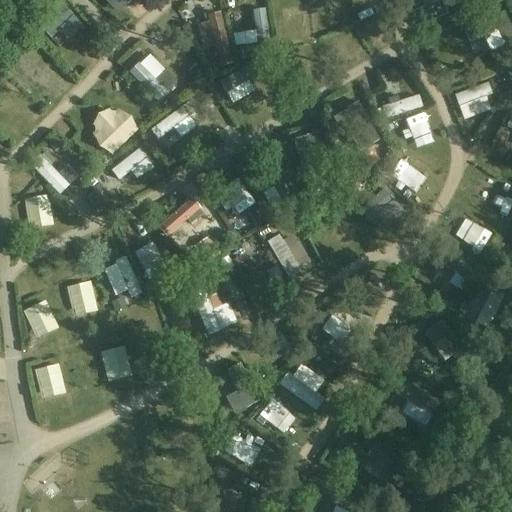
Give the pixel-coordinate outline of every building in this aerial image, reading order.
[(55,0),(28,28),(76,81),(103,53),(104,53),(105,52),(105,51),(106,50),(106,49),(106,48),(107,47),(107,46),(107,45),(107,44),(107,43),(106,41),(106,40),(105,39),(104,38),(104,37),(103,36),(64,0),(55,0)] [(90,0),(125,32),(155,0),(90,0)] [(349,0),(352,21),(370,56),(387,46),(388,45),(389,44),(390,43),(391,42),(391,41),(391,40),(391,39),(391,38),(391,37),(391,36),(391,35),(379,10),(378,8),(377,6),(376,4),(375,3),(373,1),(371,0),(349,0)] [(399,0),(407,17),(408,17),(408,18),(409,18),(409,19),(410,19),(411,19),(412,19),(458,0),(399,0)] [(342,5),(315,13),(320,30),(348,23),(342,5)] [(303,7),(279,11),(284,41),(308,37),(303,7)] [(270,48),(264,9),(251,11),(254,33),(233,36),(235,46),(256,42),(257,50),(270,48)] [(465,29),(472,42),(497,29),(505,45),(511,40),(511,25),(505,10),(465,29)] [(233,64),(220,12),(206,16),(208,22),(195,26),(201,50),(213,47),(219,68),(233,64)] [(352,21),(315,43),(333,77),(339,74),(370,56),(352,21)] [(28,28),(0,56),(0,70),(44,114),(76,81),(28,28)] [(275,52),(267,55),(295,100),(333,77),(315,43),(282,49),(275,52)] [(131,71),(159,102),(170,92),(169,90),(179,80),(168,68),(157,79),(140,61),(131,71)] [(395,62),(351,88),(371,127),(423,110),(430,104),(428,100),(421,89),(401,63),(400,62),(399,62),(399,61),(398,61),(397,61),(396,61),(396,62),(395,62)] [(500,69),(447,94),(466,136),(472,142),(504,92),(505,92),(505,91),(505,90),(505,89),(505,88),(505,87),(500,69)] [(0,70),(0,130),(13,145),(44,114),(0,70)] [(242,70),(219,83),(231,104),(254,91),(242,70)] [(348,89),(319,107),(335,165),(355,203),(377,178),(404,148),(377,138),(371,127),(351,88),(348,89)] [(423,110),(371,127),(377,138),(404,148),(415,159),(445,170),(446,167),(447,164),(448,161),(448,158),(449,155),(449,152),(448,148),(448,145),(447,142),(445,139),(430,104),(423,110)] [(180,108),(150,132),(157,141),(172,130),(179,138),(194,126),(180,108)] [(511,108),(511,109),(491,148),(510,164),(511,162),(511,108)] [(0,157),(13,145),(0,130),(0,157)] [(318,131),(294,139),(306,179),(319,174),(314,153),(324,150),(318,131)] [(54,132),(23,163),(61,203),(95,176),(54,132)] [(275,134),(232,160),(274,220),(300,204),(304,202),(275,134)] [(95,176),(61,203),(69,211),(75,225),(100,214),(137,197),(169,178),(139,135),(104,169),(95,176)] [(404,148),(377,178),(421,217),(445,170),(415,159),(404,148)] [(232,160),(197,182),(239,241),(257,231),(274,220),(232,160)] [(511,162),(510,164),(501,181),(511,186),(511,162)] [(462,185),(457,196),(510,226),(511,221),(511,186),(501,181),(473,165),(468,169),(466,175),(465,180),(462,185)] [(377,178),(355,203),(371,246),(375,243),(379,241),(382,239),(387,238),(391,237),(408,233),(409,233),(410,232),(411,232),(412,231),(413,231),(414,230),(415,229),(416,228),(416,227),(421,217),(377,178)] [(197,182),(146,213),(160,237),(193,270),(219,254),(239,241),(197,182)] [(49,197),(26,200),(30,231),(54,227),(49,197)] [(347,212),(317,231),(339,267),(371,246),(355,203),(347,212)] [(274,220),(257,231),(296,295),(330,273),(339,267),(317,231),(300,204),(274,220)] [(450,210),(435,239),(487,268),(502,239),(450,210)] [(146,213),(115,227),(148,299),(156,295),(155,293),(178,279),(193,270),(160,237),(146,213)] [(502,239),(487,268),(511,281),(511,226),(510,226),(502,239)] [(115,227),(74,246),(115,312),(117,315),(148,299),(115,227)] [(239,241),(219,254),(256,320),(271,310),(296,295),(257,231),(239,241)] [(435,239),(417,276),(457,303),(465,307),(487,268),(435,239)] [(68,248),(43,262),(53,289),(70,335),(115,312),(74,246),(68,248)] [(193,270),(178,279),(215,347),(223,342),(256,320),(219,254),(193,270)] [(465,307),(457,321),(495,346),(511,355),(511,281),(487,268),(465,307)] [(178,279),(155,293),(156,295),(165,318),(159,320),(178,370),(183,367),(215,347),(178,279)] [(70,335),(53,289),(20,304),(24,352),(51,345),(70,335)] [(410,289),(375,359),(482,416),(511,361),(511,355),(495,346),(457,321),(410,289)] [(339,291),(281,328),(311,348),(344,371),(371,317),(339,291)] [(148,299),(117,315),(122,322),(122,324),(146,388),(154,384),(178,370),(159,320),(165,318),(156,295),(148,299)] [(122,324),(76,348),(93,416),(146,388),(122,324)] [(281,328),(241,354),(247,367),(269,383),(311,348),(281,328)] [(56,359),(27,366),(37,416),(38,418),(38,420),(39,421),(40,423),(41,424),(42,425),(43,427),(45,428),(46,429),(48,430),(49,431),(51,431),(52,432),(54,432),(56,432),(58,432),(59,432),(61,432),(63,431),(64,431),(66,430),(93,416),(76,348),(56,359)] [(311,348),(269,383),(275,387),(320,419),(344,371),(311,348)] [(234,359),(199,381),(209,396),(210,423),(249,422),(275,387),(269,383),(247,367),(241,354),(234,359)] [(375,359),(348,413),(391,435),(448,481),(482,416),(375,359)] [(193,385),(161,403),(163,455),(211,453),(210,423),(209,396),(199,381),(193,385)] [(275,387),(249,422),(291,459),(308,439),(311,436),(314,432),(316,428),(320,419),(275,387)] [(327,448),(316,460),(400,511),(431,511),(448,481),(391,435),(348,413),(342,426),(337,434),(332,441),(327,448)] [(249,422),(210,423),(211,453),(269,484),(291,459),(249,422)] [(211,453),(163,455),(164,499),(207,498),(212,498),(211,453)] [(212,498),(207,498),(206,511),(253,511),(255,508),(258,502),(261,495),(265,490),(269,484),(211,453),(212,498)] [(400,511),(316,460),(284,497),(282,500),(279,504),(277,508),(274,511),(400,511)] [(206,511),(207,498),(164,499),(163,511),(206,511)]
